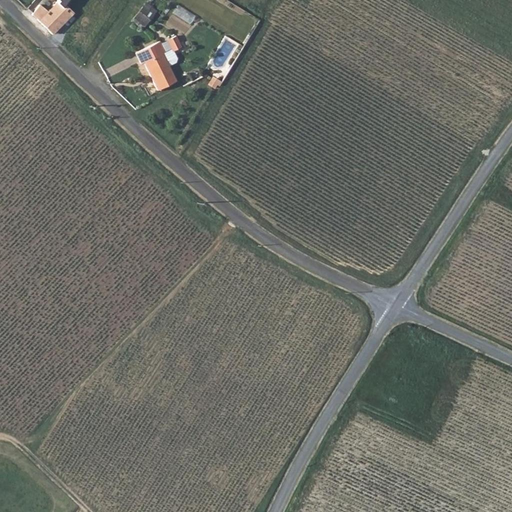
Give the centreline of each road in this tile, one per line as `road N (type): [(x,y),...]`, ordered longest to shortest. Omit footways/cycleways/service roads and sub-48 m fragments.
road 1 (unclassified): [(0,0),(226,210),(285,251),(395,306)]
road 2 (track): [(26,450),(237,218)]
road 3 (unclassified): [(395,306),(277,511)]
road 4 (unclassified): [(511,138),(395,306)]
road 5 (unclassified): [(395,306),(511,359)]
road 6 (track): [(90,511),(0,433)]
